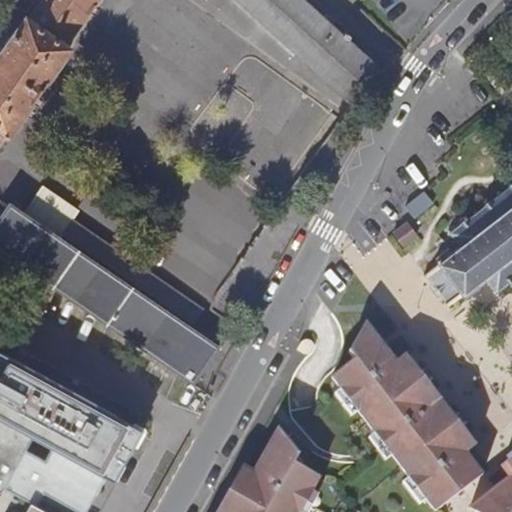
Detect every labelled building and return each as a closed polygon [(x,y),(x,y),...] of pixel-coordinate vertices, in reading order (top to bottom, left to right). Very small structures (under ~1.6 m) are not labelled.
[(0,140),(2,138),(5,140),(66,51),(63,49),(96,0),(43,0),(27,24),(24,22),(0,57),(0,140)] [(227,0),(347,110),(377,76),(346,47),(350,42),(344,36),(339,41),(294,0),(227,0)] [(511,176),(506,181),(510,186),(503,191),(501,189),(497,192),(499,194),(492,200),(488,195),(482,199),(486,204),(479,210),(477,207),(472,211),(474,214),(468,218),(464,213),(458,217),(462,223),(453,230),(451,227),(448,230),(460,246),(453,251),(449,247),(434,258),(438,264),(423,275),(426,279),(428,277),(447,301),(445,303),(449,307),(463,296),(467,301),(482,289),(479,285),(486,279),(497,295),(501,293),(499,290),(509,283),(511,286),(511,176)] [(32,201),(69,224),(80,206),(44,183),(32,201)] [(9,204),(0,217),(0,255),(17,267),(33,278),(190,386),(217,345),(9,204)] [(402,244),(414,235),(404,221),(392,231),(402,244)] [(8,279),(26,291),(33,278),(17,267),(8,279)] [(397,365),(367,325),(350,354),(356,362),(334,379),(436,511),(449,503),(483,477),(466,455),(476,447),(408,357),(397,365)] [(142,431),(0,347),(0,490),(2,492),(5,488),(31,503),(26,511),(28,511),(85,511),(105,477),(113,481),(142,431)] [(254,477),(242,470),(218,511),(300,511),(318,480),(294,466),(299,457),(279,433),(254,477)] [(511,511),(511,463),(511,464),(504,469),(511,479),(472,509),(476,511),(511,511)] [(0,511),(4,511),(11,503),(26,511),(31,503),(5,488),(2,492),(0,490),(0,511)]
